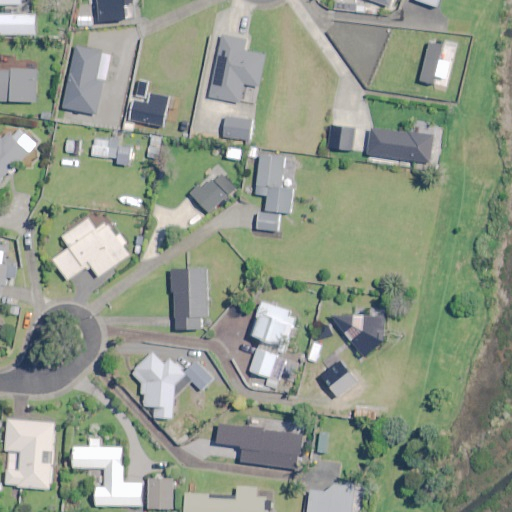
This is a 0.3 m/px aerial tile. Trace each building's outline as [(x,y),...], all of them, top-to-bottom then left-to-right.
[(0,0),(0,34),(38,35),(39,15),(0,15),(0,4),(23,5),(23,0),(0,0)] [(129,20),(126,0),(100,0),(102,22),(129,20)] [(93,17),(79,17),(79,26),(93,26),(93,17)] [(250,41),(225,36),(212,97),(242,104),(246,84),(261,88),(268,55),(248,51),(250,41)] [(445,47),(432,44),(423,81),(435,84),(445,47)] [(104,53),(77,48),(65,109),(99,115),(106,82),(98,81),(104,53)] [(0,69),(0,101),(39,103),(40,71),(0,69)] [(173,97),(153,93),(150,104),(137,101),(133,120),(166,127),(173,97)] [(254,120),(228,118),(226,138),(252,140),(254,120)] [(191,133),(192,121),(182,120),(181,132),(191,133)] [(125,131),(114,130),(113,142),(124,142),(125,131)] [(419,169),(419,162),(434,163),(436,136),(373,131),(370,164),(419,169)] [(0,183),(10,172),(13,175),(18,170),(16,168),(31,152),(10,132),(0,143),(0,183)] [(111,141),(96,139),(94,156),(109,157),(111,141)] [(214,142),(214,150),(228,151),(229,143),(214,142)] [(133,148),(120,147),(119,164),(132,165),(133,148)] [(259,160),(261,149),(250,147),(248,158),(259,160)] [(295,189),(293,189),(294,182),(284,181),(286,159),(263,156),(260,185),(259,185),(258,195),(270,196),(268,211),(292,214),(295,189)] [(303,156),(302,165),(316,166),(317,157),(303,156)] [(335,168),(326,158),(319,164),(328,174),(335,168)] [(221,185),(213,177),(194,195),(212,214),(238,189),(228,178),(221,185)] [(282,216),(262,214),(261,230),(281,232),(282,216)] [(99,230),(91,219),(65,237),(72,248),(56,260),(70,281),(93,265),(102,277),(133,256),(126,246),(130,244),(123,233),(119,237),(109,223),(99,230)] [(9,249),(0,248),(0,296),(3,297),(3,286),(9,286),(9,278),(18,279),(19,265),(8,264),(9,249)] [(211,318),(210,270),(174,270),(175,314),(178,314),(178,330),(204,329),(204,318),(211,318)] [(289,334),(293,335),(298,319),(290,316),(292,312),(265,302),(253,336),(264,339),(261,348),(254,372),(281,380),(289,358),(285,357),(286,355),(289,346),(285,345),(289,334)] [(11,305),(10,315),(21,316),(22,306),(11,305)] [(326,314),(327,308),(321,307),(318,324),(324,325),(325,320),(327,321),(328,315),(326,314)] [(385,342),(386,317),(331,315),(366,358),(385,342)] [(323,355),(326,346),(316,342),(308,365),(328,373),(333,358),(323,355)] [(331,380),(354,390),(357,381),(364,384),(371,367),(353,359),(356,352),(344,347),(331,380)] [(175,419),(179,398),(195,381),(206,391),(217,379),(200,363),(188,374),(172,359),(167,364),(155,353),(135,373),(144,382),(144,392),(148,395),(147,407),(158,407),(157,418),(175,419)] [(340,387),(326,384),(323,393),(338,396),(340,387)] [(215,418),(205,408),(197,415),(207,425),(215,418)] [(359,417),(359,428),(369,429),(370,417),(359,417)] [(10,465),(9,484),(21,485),(21,487),(52,490),(54,464),(55,452),(57,424),(10,420),(8,451),(11,451),(10,465)] [(256,465),(259,434),(232,432),(229,462),(256,465)] [(330,434),(321,433),(319,454),(328,454),(330,434)] [(103,439),(92,439),(92,447),(76,447),(76,468),(108,469),(108,488),(98,488),(98,506),(145,506),(145,484),(125,484),(125,448),(102,448),(103,439)] [(289,444),(263,441),(262,459),(287,461),(289,444)] [(161,476),(161,480),(151,479),(151,509),(175,509),(176,480),(165,480),(165,476),(161,476)] [(354,511),(357,489),(331,486),(330,492),(313,490),(310,511),(354,511)] [(269,500),(269,498),(259,498),(259,488),(241,488),(240,501),(212,500),(213,495),(188,494),(187,511),(271,511),(273,511),(274,500),(269,500)]
